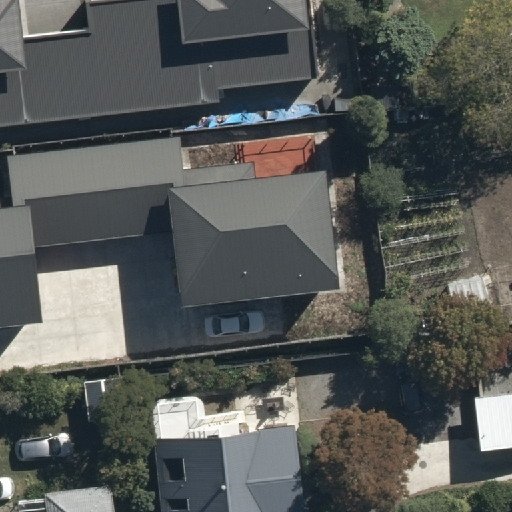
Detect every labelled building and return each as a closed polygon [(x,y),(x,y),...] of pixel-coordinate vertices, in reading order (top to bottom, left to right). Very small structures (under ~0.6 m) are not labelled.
[(0,0),(0,116),(217,92),(216,81),(312,70),(304,0),(90,0),(93,24),(9,33),(4,0),(0,0)] [(0,332),(47,327),(38,256),(168,240),(178,323),(353,301),(336,160),(269,168),(267,155),(188,165),(184,139),(0,161),(0,332)] [(197,385),(145,391),(157,511),(301,511),(291,417),(201,426),(197,385)] [(511,404),(477,409),(482,454),(511,450),(511,404)] [(109,511),(107,490),(15,502),(16,511),(109,511)]
